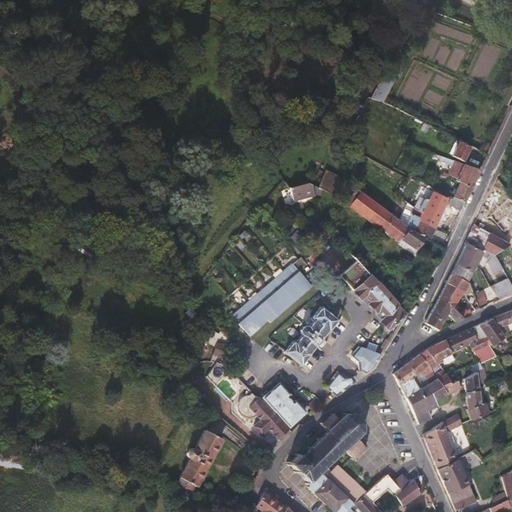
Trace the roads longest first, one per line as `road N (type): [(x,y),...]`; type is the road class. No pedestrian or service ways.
road 1 (residential): [(380,371),(417,318),(511,123)]
road 2 (residential): [(301,511),(267,467),(309,418),(380,371)]
road 3 (residential): [(380,371),(446,511)]
road 4 (residential): [(380,371),(511,300)]
